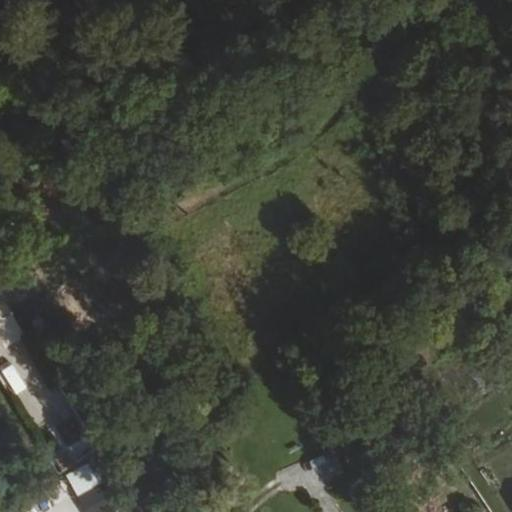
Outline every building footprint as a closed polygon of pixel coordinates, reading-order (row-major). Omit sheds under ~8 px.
[(430,444),(424,439),(432,433),(422,421),(405,437),(414,448),(417,446),(427,459),(440,448),(434,440),(430,444)] [(58,432),(70,451),(86,441),(74,422),(58,432)] [(306,460),(314,481),(342,471),(334,450),(306,460)] [(57,456),(65,469),(74,464),(66,451),(57,456)] [(75,490),(98,481),(90,462),(68,471),(75,490)]
